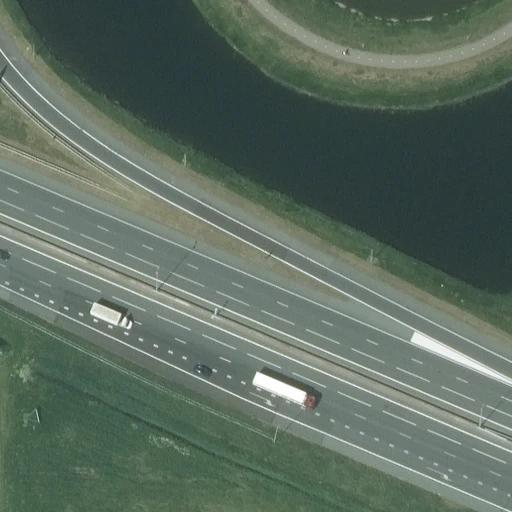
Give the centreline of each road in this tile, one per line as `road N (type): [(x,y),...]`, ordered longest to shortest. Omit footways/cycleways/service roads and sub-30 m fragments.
road 1 (motorway): [(511,395),(417,325),(83,143),(31,104),(0,66)]
road 2 (motorway): [(511,410),(0,194)]
road 3 (motorway): [(0,260),(511,476)]
